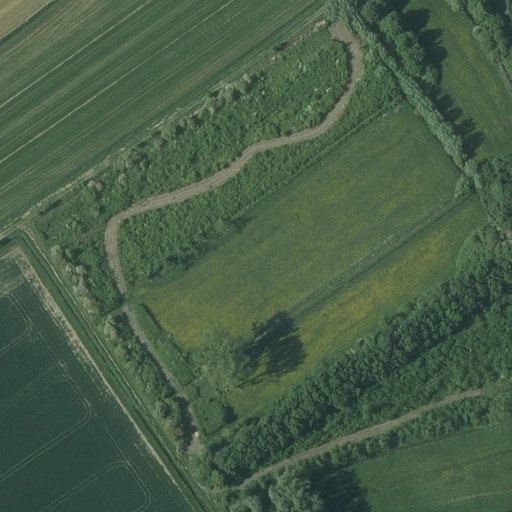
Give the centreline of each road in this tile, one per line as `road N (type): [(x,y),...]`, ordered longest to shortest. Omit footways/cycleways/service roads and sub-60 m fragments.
road 1 (track): [(0,237),(334,0)]
road 2 (track): [(204,511),(19,223)]
